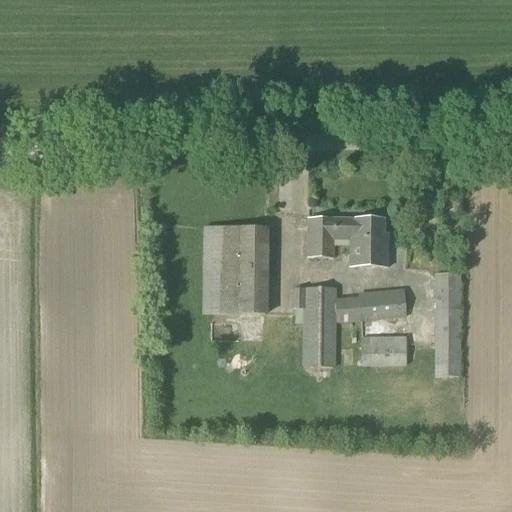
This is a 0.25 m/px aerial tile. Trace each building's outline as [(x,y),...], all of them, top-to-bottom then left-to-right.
[(349,269),(386,270),(387,236),(383,236),(384,222),(307,220),(307,260),(333,261),(333,240),(349,240),(349,269)] [(202,316),(264,317),(265,230),(203,230),(202,316)] [(434,277),(434,379),(459,379),(459,277),(434,277)] [(302,313),(302,371),(336,370),(336,326),(406,320),(403,291),(357,296),(357,299),(337,300),(337,291),(291,291),(291,313),(302,313)] [(275,338),(236,341),(237,359),(276,357),(275,338)] [(360,340),(360,369),(404,369),(404,340),(360,340)]
